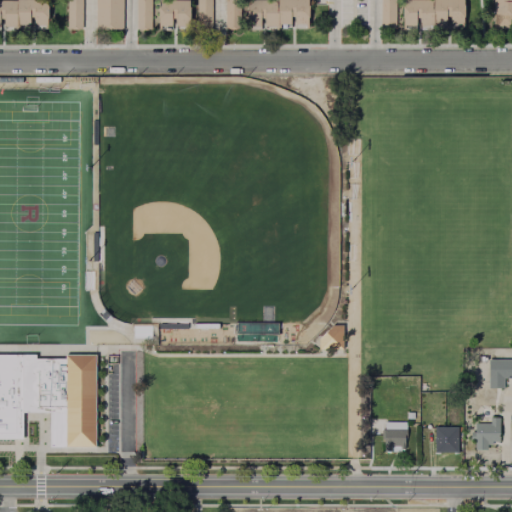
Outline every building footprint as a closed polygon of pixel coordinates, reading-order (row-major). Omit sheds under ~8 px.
[(80,0),(80,31),(67,31),(66,0),(80,0)] [(122,0),(122,32),(94,31),(94,0),(122,0)] [(207,0),(206,26),(190,24),(192,0),(207,0)] [(239,29),(238,0),(223,0),(224,30),(239,29)] [(303,0),(303,23),(290,23),(286,21),(286,26),(271,26),(262,28),(262,23),(257,23),(257,28),(237,27),(237,0),(303,0)] [(391,0),(392,28),(377,28),(377,0),(391,0)] [(459,0),(459,26),(395,25),(395,0),(459,0)] [(511,0),(511,13),(511,28),(489,27),(489,11),(487,11),(487,0),(511,0)] [(151,1),(150,33),(135,33),(135,1),(151,1)] [(45,3),(44,33),(30,33),(31,25),(27,25),(27,31),(16,31),(16,33),(1,33),(1,30),(0,30),(0,4),(14,5),(45,3)] [(185,5),(185,31),(173,31),(173,26),(170,26),(170,31),(156,31),(156,5),(185,5)] [(342,325),(341,350),(317,350),(317,339),(324,331),(332,325),(342,325)] [(0,355),(0,440),(20,440),(21,412),(21,355),(0,355)] [(21,355),(21,412),(48,412),(48,447),(95,447),(95,355),(21,355)] [(511,358),(511,376),(501,376),(501,387),(486,387),(486,358),(511,358)] [(496,417),(496,443),(483,443),(483,448),(468,448),(469,422),(486,422),(486,417),(496,417)] [(403,421),(403,446),(396,446),(396,450),(380,450),(380,434),(367,434),(367,420),(403,421)] [(453,425),(453,450),(431,450),(431,425),(453,425)]
